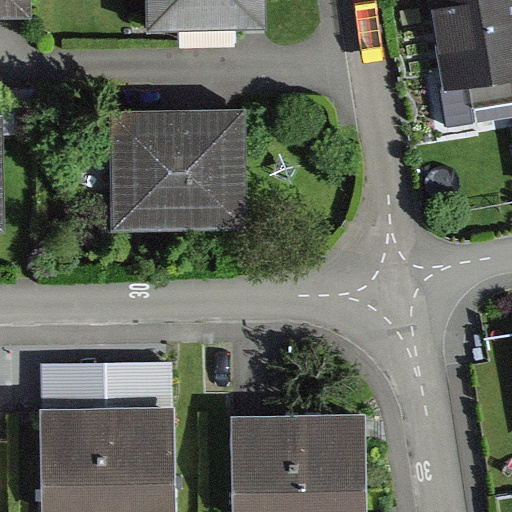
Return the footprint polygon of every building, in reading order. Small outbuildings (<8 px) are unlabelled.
[(32,0),(0,0),(0,19),(33,18),(32,0)] [(267,0),(152,0),(152,26),(267,24),(267,0)] [(511,0),(439,0),(453,86),(511,76),(511,0)] [(241,124),(116,129),(120,232),(245,227),(241,124)] [(178,511),(177,417),(49,419),(49,511),(178,511)] [(365,511),(366,423),(237,422),(236,511),(365,511)]
